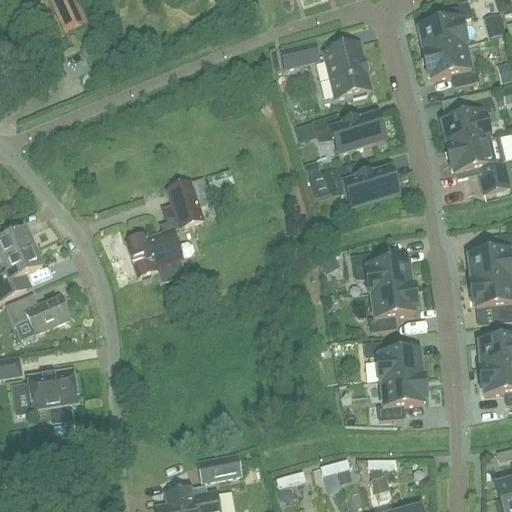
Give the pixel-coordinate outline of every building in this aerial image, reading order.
[(46,0),(65,38),(87,28),(73,0),(46,0)] [(511,15),(511,10),(510,3),(500,5),(503,18),(511,15)] [(422,59),(465,49),(460,27),(458,28),(457,24),(470,21),(467,9),(443,15),(446,27),(418,34),(424,58),(422,58),(422,59)] [(280,55),(284,72),(317,64),(313,47),(280,55)] [(322,57),(334,103),(351,99),(352,103),(366,99),(365,95),(370,94),(365,76),(366,75),(364,64),(362,65),(358,48),(322,57)] [(465,50),(465,49),(422,59),(427,81),(429,80),(430,84),(450,79),(453,91),(478,85),(475,73),(469,74),(463,50),(465,50)] [(497,69),(501,87),(511,83),(511,70),(511,65),(497,69)] [(503,99),(511,96),(511,88),(501,91),(503,99)] [(445,153),(488,143),(483,121),(481,122),(480,119),(494,115),(491,103),(466,109),(469,121),(441,128),(447,152),(445,153)] [(333,144),(338,160),(384,145),(376,120),(357,126),(356,125),(342,129),(342,130),(340,131),(336,119),(312,126),(318,146),(333,144)] [(488,143),(445,153),(451,175),(453,175),(453,178),(475,173),(479,191),(505,185),(494,142),(488,143)] [(315,165),(304,168),(308,181),(319,178),(315,165)] [(346,198),(351,213),(397,199),(389,174),(370,180),(369,179),(359,181),(356,169),(307,183),(314,202),(331,197),(331,200),(346,198)] [(137,282),(158,276),(161,287),(185,279),(180,264),(183,264),(173,233),(180,231),(203,223),(202,222),(215,218),(203,181),(190,185),(167,193),(176,220),(158,226),(161,234),(146,239),(145,238),(125,245),(137,282)] [(0,266),(34,253),(25,232),(5,240),(0,229),(0,266)] [(469,287),(511,281),(511,274),(511,268),(511,239),(494,242),(496,258),(468,261),(471,286),(469,287)] [(34,253),(0,266),(0,302),(26,292),(21,280),(42,271),(34,253)] [(368,298),(412,291),(412,290),(410,291),(406,266),(378,270),(376,257),(351,261),(354,283),(366,283),(368,298)] [(511,281),(469,287),(472,310),(474,309),(474,313),(495,310),(497,328),(511,326),(511,290),(511,283),(511,282),(511,281)] [(412,291),(368,298),(370,298),(374,323),(368,323),(370,336),(395,332),(393,320),(414,317),(413,314),(415,313),(412,291)] [(34,338),(69,323),(59,298),(37,308),(33,297),(6,308),(14,327),(28,322),(34,338)] [(479,373),(511,369),(511,331),(505,332),(507,344),(478,347),(481,372),(479,373)] [(378,386),(422,382),(422,381),(420,381),(418,356),(390,359),(388,346),(363,348),(364,361),(378,360),(378,363),(376,363),(378,386)] [(17,362),(0,364),(0,382),(20,379),(17,362)] [(511,369),(479,373),(482,396),(483,395),(484,399),(505,397),(506,409),(511,408),(511,369)] [(71,375),(27,382),(33,413),(76,406),(75,398),(79,398),(77,382),(72,383),(71,375)] [(422,382),(378,386),(378,387),(380,386),(383,411),(377,412),(378,424),(403,422),(402,410),(423,408),(422,404),(424,404),(422,382)] [(511,463),(509,454),(496,457),(498,466),(511,463)] [(196,465),(200,486),(240,479),(236,458),(196,465)] [(333,467),(335,476),(349,473),(346,463),(333,467)] [(381,474),(381,464),(367,464),(367,474),(368,474),(371,482),(369,483),(373,497),(388,493),(384,477),(382,477),(381,474)] [(384,477),(388,493),(391,506),(400,504),(395,474),(395,464),(381,464),(381,474),(383,474),(384,477)] [(335,476),(333,467),(319,470),(322,480),(325,479),(327,487),(337,484),(335,477),(335,476)] [(289,479),(291,488),(305,485),(303,475),(289,479)] [(291,488),(289,479),(275,482),(278,492),(291,488)] [(511,511),(511,484),(495,490),(501,511),(511,511)] [(155,511),(154,511),(216,511),(215,503),(195,506),(192,489),(163,494),(166,510),(155,511)]
